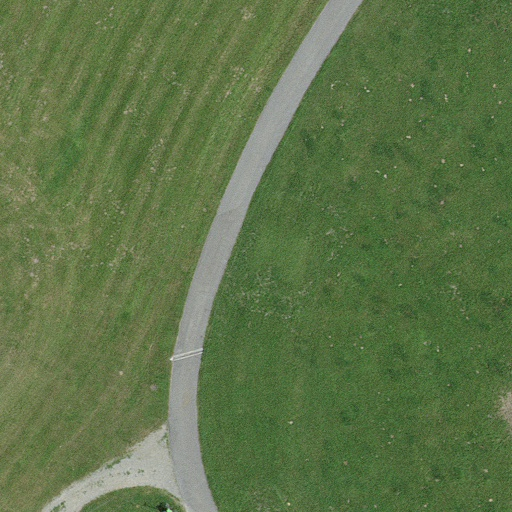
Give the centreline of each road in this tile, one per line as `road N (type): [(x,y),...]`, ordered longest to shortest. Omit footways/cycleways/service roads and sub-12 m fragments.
road 1 (unclassified): [(350,0),(262,147),(195,314),(180,438),(201,511)]
road 2 (track): [(189,480),(113,484),(65,511)]
